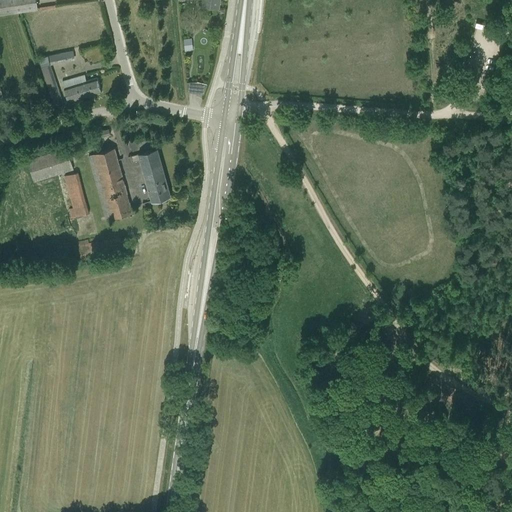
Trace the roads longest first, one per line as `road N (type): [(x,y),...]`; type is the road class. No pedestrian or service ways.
road 1 (track): [(264,104),(264,119),(377,297),(511,408)]
road 2 (primary): [(192,371),(238,121)]
road 3 (primary): [(224,119),(192,371)]
road 4 (track): [(511,118),(264,104)]
road 5 (primary): [(172,511),(192,371)]
road 6 (unclassified): [(0,142),(136,104)]
road 7 (primary): [(238,121),(247,0)]
road 8 (primary): [(243,0),(224,119)]
road 9 (track): [(511,37),(453,63),(453,119)]
